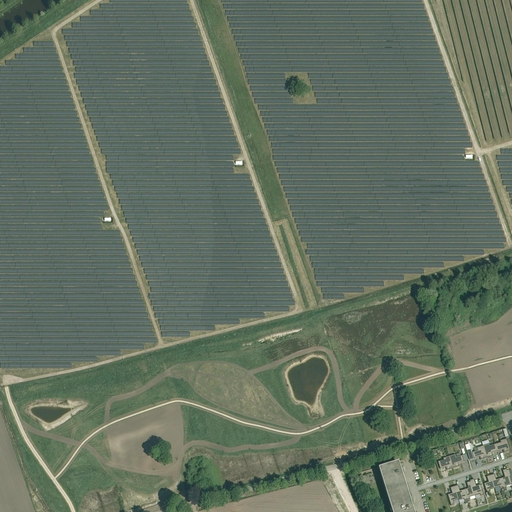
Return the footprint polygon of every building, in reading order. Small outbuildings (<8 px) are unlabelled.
[(507,439),(500,441),(501,443),(495,445),(497,452),(503,450),(504,453),(510,451),(507,439)] [(497,452),(495,445),(490,446),(489,444),(483,446),(487,458),(493,457),(492,454),(497,452)] [(480,460),(487,458),(483,446),(467,451),(470,461),(480,457),(480,460)] [(455,455),(449,457),(453,469),(459,467),(458,464),(464,462),(462,456),(456,458),(455,455)] [(447,471),(453,469),(449,457),(443,459),(444,460),(438,462),(440,470),(446,468),(447,471)] [(402,472),(399,465),(379,471),(392,511),(413,511),(412,508),(413,508),(404,479),(403,479),(401,473),(402,472)] [(503,488),(503,489),(507,488),(506,487),(511,485),(507,471),(507,470),(503,471),(505,478),(500,479),(503,488)] [(503,488),(500,479),(496,480),(494,475),(491,476),(495,489),(500,487),(500,489),(503,488)] [(495,489),(491,476),(487,477),(488,483),(484,484),(487,493),(488,493),(490,492),(489,491),(495,489)] [(470,482),(475,496),(480,495),(480,496),(484,495),(481,485),(476,486),(474,480),(470,481),(470,482)] [(470,482),(467,483),(468,489),(464,490),(467,500),(470,500),(470,498),(475,496),(470,482)] [(458,500),(458,501),(464,500),(464,501),(467,500),(464,490),(460,491),(458,486),(454,487),(458,500)] [(453,502),(458,500),(454,487),(450,488),(452,494),(448,495),(451,506),(454,505),(453,502)]
